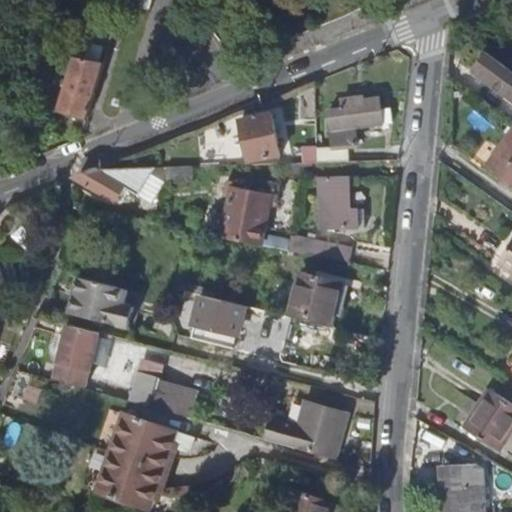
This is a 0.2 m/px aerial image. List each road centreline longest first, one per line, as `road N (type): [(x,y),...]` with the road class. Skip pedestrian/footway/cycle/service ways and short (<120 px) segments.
road 1 (residential): [(395,511),(427,17)]
road 2 (residential): [(427,17),(0,188)]
